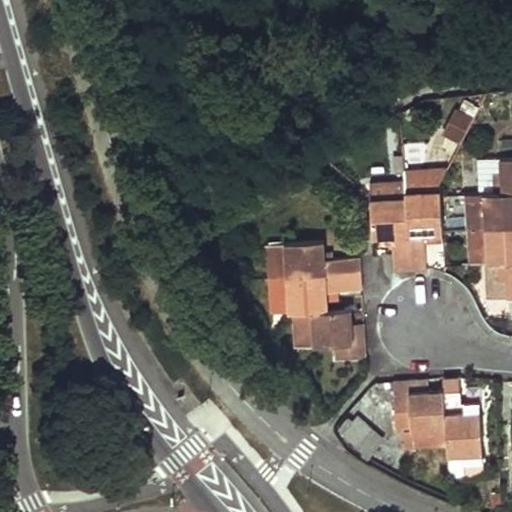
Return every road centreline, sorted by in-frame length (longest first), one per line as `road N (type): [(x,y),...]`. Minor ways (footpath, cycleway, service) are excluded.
road 1 (residential): [(68,0),(136,204),(193,333),(302,454),(413,511)]
road 2 (secondary): [(218,511),(119,361),(95,308),(2,0)]
road 3 (secondary): [(0,228),(11,438),(32,511)]
